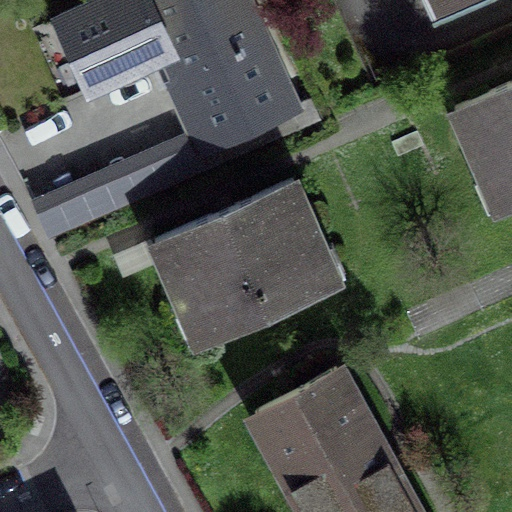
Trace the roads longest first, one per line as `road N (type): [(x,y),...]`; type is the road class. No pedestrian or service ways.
road 1 (residential): [(0,247),(116,460)]
road 2 (residential): [(116,460),(4,511)]
